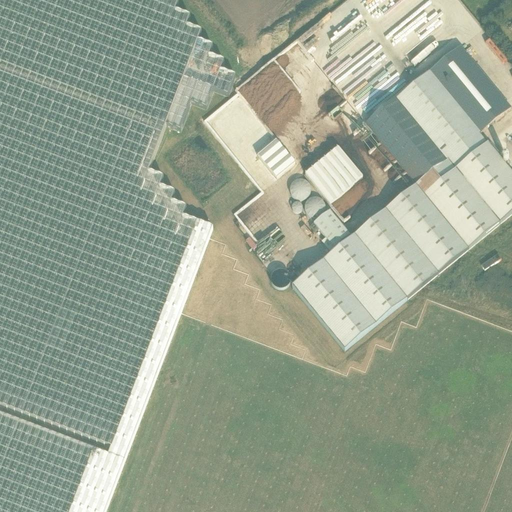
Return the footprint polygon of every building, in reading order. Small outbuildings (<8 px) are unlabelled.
[(109,458),(125,464),(213,230),(183,218),(187,209),(172,203),(175,194),(160,188),(164,179),(149,173),(166,128),(181,133),(191,105),(206,111),(213,92),(228,98),(236,78),(221,73),(225,63),(210,58),(213,48),(199,42),(202,33),(187,27),(191,18),(176,12),(179,3),(170,0),(0,0),(0,407),(112,449),(109,458)] [(429,74),(480,136),(503,117),(511,110),(460,48),(452,55),(429,74)] [(484,65),(481,69),(491,80),(495,76),(484,65)] [(511,206),(511,180),(429,74),(362,125),(411,185),(286,287),(338,352),(511,206)] [(365,119),(370,115),(339,84),(335,88),(365,119)] [(257,158),(279,180),(297,162),(276,140),(257,158)] [(331,212),(314,226),(335,251),(351,237),(331,212)] [(0,511),(106,511),(125,464),(109,458),(0,416),(0,511)]
